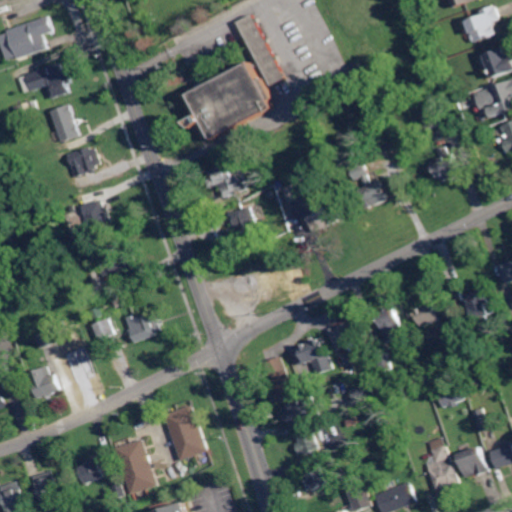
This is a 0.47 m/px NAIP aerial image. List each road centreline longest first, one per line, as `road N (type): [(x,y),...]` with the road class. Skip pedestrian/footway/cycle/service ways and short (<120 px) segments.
road 1 (residential): [(278,511),(98,0)]
road 2 (residential): [(511,201),(222,347)]
road 3 (residential): [(0,449),(222,347)]
